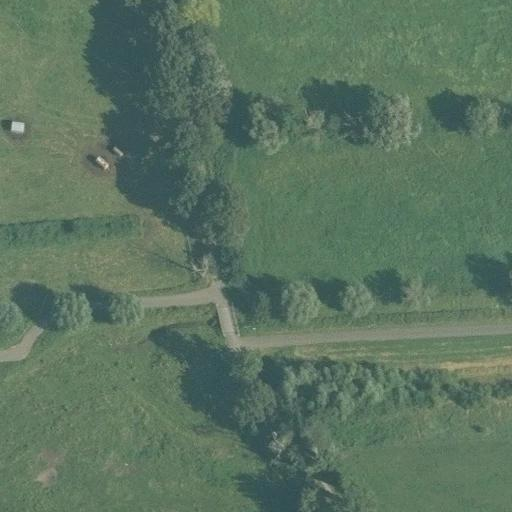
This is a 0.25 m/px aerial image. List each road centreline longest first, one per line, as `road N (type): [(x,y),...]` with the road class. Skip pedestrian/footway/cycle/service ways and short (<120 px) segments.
road 1 (track): [(171,0),(216,296)]
road 2 (track): [(511,328),(236,343)]
road 3 (track): [(216,296),(65,308),(13,354),(0,355)]
